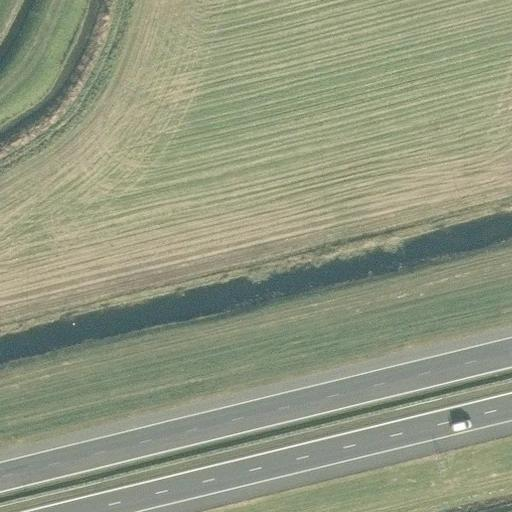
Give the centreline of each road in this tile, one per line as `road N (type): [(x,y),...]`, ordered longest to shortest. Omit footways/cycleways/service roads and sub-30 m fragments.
road 1 (motorway): [(511,352),(0,478)]
road 2 (motorway): [(87,511),(511,407)]
